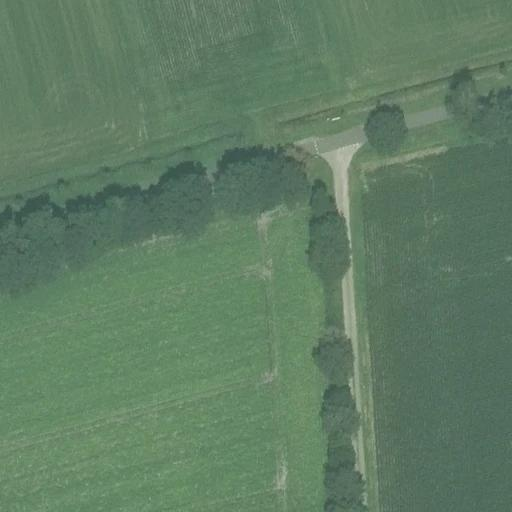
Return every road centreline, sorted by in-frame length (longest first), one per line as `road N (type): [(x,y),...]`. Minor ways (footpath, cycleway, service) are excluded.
road 1 (residential): [(360,511),(338,141)]
road 2 (residential): [(0,230),(338,141)]
road 3 (residential): [(338,141),(511,91)]
